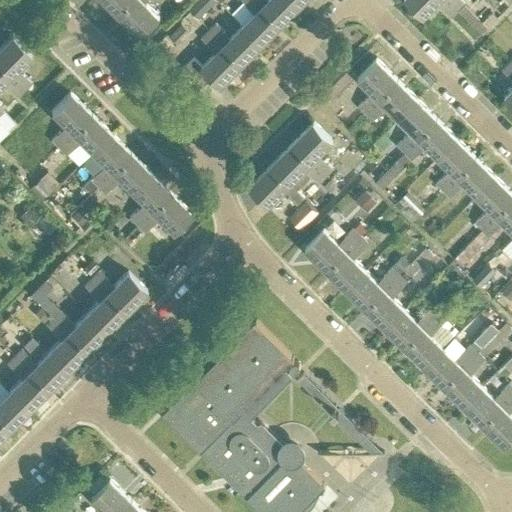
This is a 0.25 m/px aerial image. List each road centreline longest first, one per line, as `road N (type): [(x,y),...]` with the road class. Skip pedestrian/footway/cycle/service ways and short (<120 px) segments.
road 1 (residential): [(243,235),(511,501)]
road 2 (residential): [(243,235),(84,394)]
road 3 (residential): [(511,149),(360,0)]
road 4 (residential): [(345,0),(198,146)]
road 5 (residential): [(58,6),(198,146)]
road 6 (residential): [(84,394),(203,511)]
road 7 (residential): [(84,394),(0,480)]
